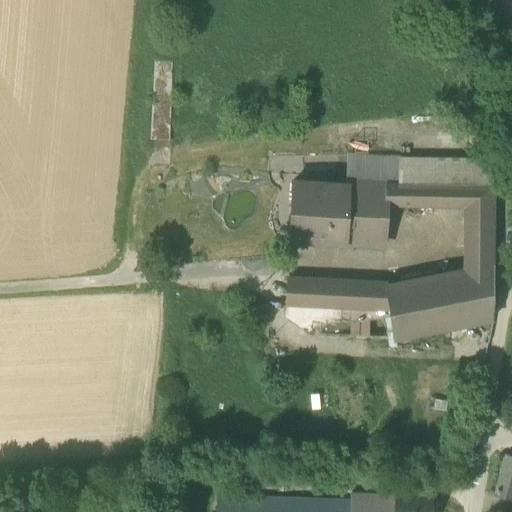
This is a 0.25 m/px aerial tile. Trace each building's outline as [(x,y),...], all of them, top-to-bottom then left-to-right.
[(346,180),(346,186),(294,183),(291,240),(343,244),(382,247),(385,206),(385,183),(398,184),(399,157),(349,154),(346,180)] [(488,163),(399,157),(398,184),(492,185),(488,163)] [(385,206),(465,206),(492,207),(492,185),(398,184),(385,183),(385,206)] [(465,206),(464,246),(492,247),(492,207),(465,206)] [(464,246),(464,270),(492,265),(492,247),(464,246)] [(464,270),(387,285),(388,307),(395,340),(489,321),(491,321),(492,265),(464,270)] [(381,309),(388,307),(387,285),(289,280),(288,303),(381,309)] [(511,456),(505,454),(493,496),(511,500),(511,456)] [(393,511),(394,495),(351,494),(351,491),(336,491),(335,499),(317,498),(316,511),(393,511)] [(394,493),(394,495),(393,511),(431,511),(432,494),(394,493)] [(216,511),(316,511),(317,498),(217,495),(216,511)]
